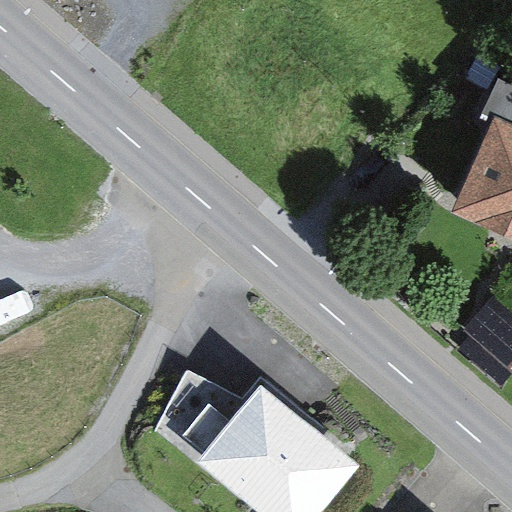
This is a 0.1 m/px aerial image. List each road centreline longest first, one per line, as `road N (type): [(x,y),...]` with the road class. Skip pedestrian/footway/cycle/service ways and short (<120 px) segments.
road 1 (tertiary): [(224,223),(511,471)]
road 2 (residential): [(224,223),(95,445),(54,480),(0,501)]
road 3 (tertiary): [(0,29),(224,223)]
